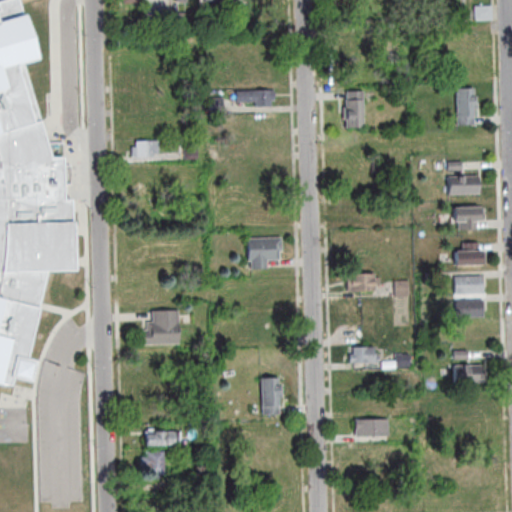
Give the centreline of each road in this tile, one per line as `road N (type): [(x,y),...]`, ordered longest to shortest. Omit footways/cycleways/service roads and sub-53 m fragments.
road 1 (residential): [(320,511),(305,0)]
road 2 (residential): [(110,511),(96,0)]
